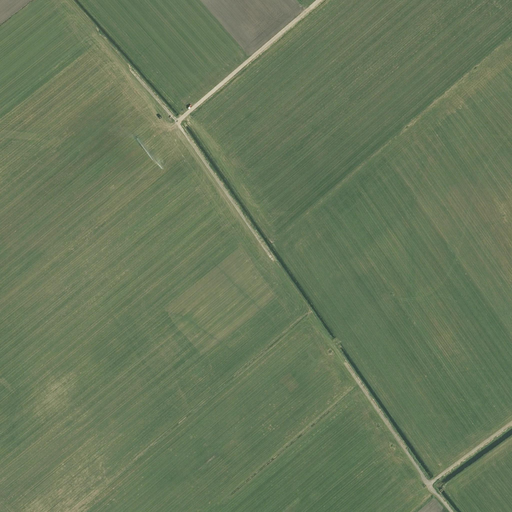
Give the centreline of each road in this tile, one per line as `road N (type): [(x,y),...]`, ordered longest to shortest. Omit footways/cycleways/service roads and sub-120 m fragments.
road 1 (track): [(177,121),(428,483),(511,422)]
road 2 (track): [(319,0),(177,121),(130,70)]
